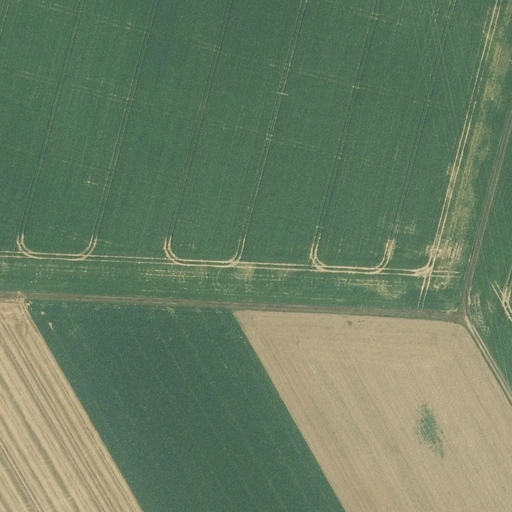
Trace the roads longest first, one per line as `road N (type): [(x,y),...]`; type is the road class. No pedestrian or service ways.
road 1 (track): [(0,297),(463,316)]
road 2 (track): [(511,400),(463,316),(511,113)]
